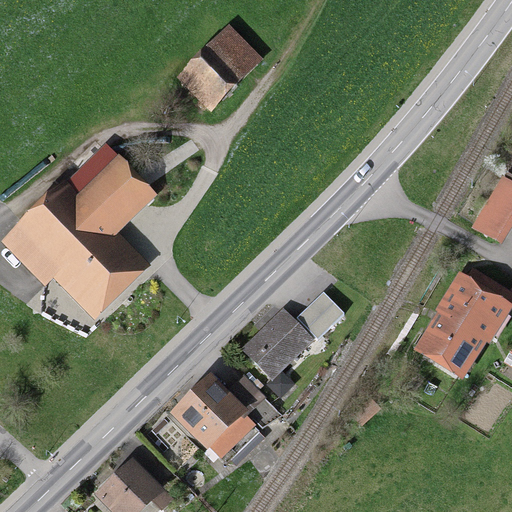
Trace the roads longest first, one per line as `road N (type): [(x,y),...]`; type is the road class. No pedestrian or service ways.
road 1 (secondary): [(53,486),(356,192),(511,0)]
road 2 (track): [(43,186),(108,135),(143,129),(208,140),(207,171)]
